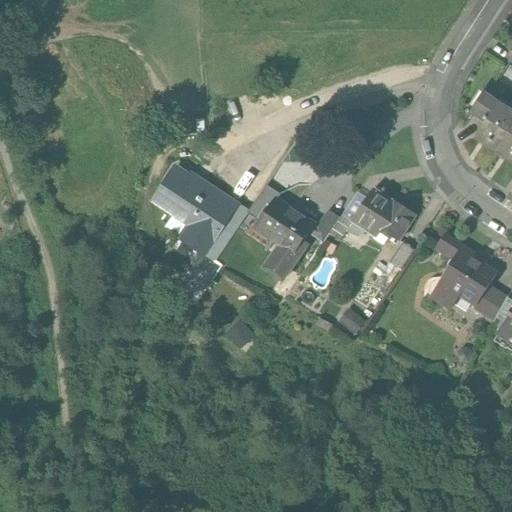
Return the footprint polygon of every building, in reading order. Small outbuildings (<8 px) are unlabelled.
[(511,111),(486,94),(473,114),(486,122),(476,138),(498,153),(511,131),(511,118),(509,116),(511,111)] [(511,131),(498,153),(511,161),(511,131)] [(228,200),(179,168),(157,202),(195,227),(202,217),(212,224),(228,200)] [(416,217),(374,190),(354,222),(352,224),(354,225),(372,237),(378,228),(399,242),(416,217)] [(238,207),(228,200),(212,224),(224,232),(241,205),(240,204),(238,207)] [(316,227),(278,202),(262,227),(275,236),(272,241),(296,256),(316,227)] [(344,215),(331,235),(343,242),(354,225),(352,224),(354,222),(344,215)] [(486,263),(449,240),(435,262),(445,268),(426,298),(447,312),(457,296),(477,308),(488,288),(496,276),(483,268),(486,263)] [(361,305),(375,315),(413,260),(399,250),(361,305)] [(508,299),(488,288),(477,308),(475,311),(495,322),(496,320),(508,299)] [(511,301),(508,299),(496,320),(505,325),(511,314),(511,301)] [(511,314),(505,325),(498,337),(511,345),(511,314)]
